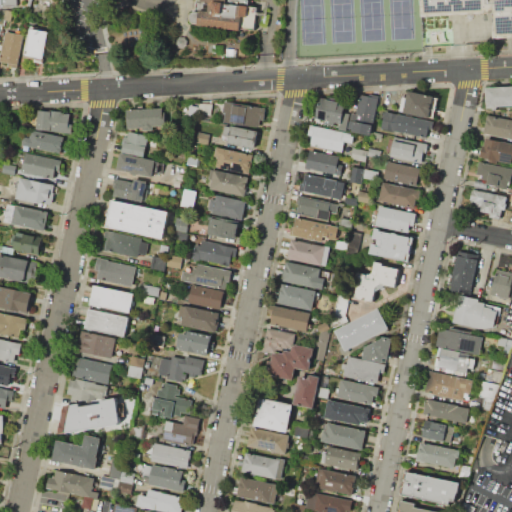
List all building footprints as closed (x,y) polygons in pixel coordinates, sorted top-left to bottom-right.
[(0,0),(0,8),(17,7),(16,0),(0,0)] [(196,0),(196,11),(192,13),(191,20),(193,23),(197,24),(241,31),(242,29),(267,31),(268,3),(253,0),(196,0)] [(420,0),(511,0),(511,39),(495,40),(493,13),(422,18),(420,0)] [(6,9),(12,11),(10,21),(4,20),(6,9)] [(31,28),(49,31),(44,64),(35,62),(36,59),(26,57),(31,28)] [(6,31),(24,34),(18,68),(9,66),(9,63),(1,61),(6,31)] [(486,87),(511,86),(511,106),(487,107),(486,87)] [(434,118),(400,111),(403,96),(408,97),(409,91),(438,97),(434,118)] [(379,98),(361,94),(353,131),(371,135),(379,98)] [(320,98),(316,118),(340,123),(339,128),(346,129),(349,114),(343,113),(345,103),(320,98)] [(266,108),(264,120),(261,119),(260,127),(222,121),(225,102),(266,108)] [(211,114),(191,115),(191,106),(200,106),(200,103),(210,103),(211,114)] [(127,110),(129,127),(162,126),(162,107),(127,110)] [(68,133),(70,112),(39,108),(37,129),(68,133)] [(382,130),(385,112),(434,121),(432,131),(428,130),(427,139),(382,130)] [(487,115),(511,120),(511,139),(483,134),(487,115)] [(310,125),(307,136),(312,137),(310,148),(342,155),(345,141),(352,143),(354,134),(310,125)] [(231,126),(228,142),(255,148),(258,131),(231,126)] [(33,130),(31,137),(25,135),(23,144),(61,153),(65,137),(33,130)] [(129,131),(149,135),(145,155),(123,151),(125,141),(123,141),(124,136),(128,137),(129,131)] [(199,132),(210,134),(208,144),(196,142),(199,132)] [(390,159),(395,137),(428,144),(426,152),(423,152),(421,165),(390,159)] [(485,139),(511,144),(511,154),(510,163),(498,160),(498,163),(489,161),(489,158),(480,156),(483,145),(484,145),(485,139)] [(253,155),(249,173),(216,167),(218,157),(215,157),(217,147),(253,155)] [(352,147),(367,150),(365,161),(350,157),(352,147)] [(369,148),(381,150),(380,157),(368,155),(369,148)] [(310,150),(307,167),(336,173),(336,172),(341,173),(343,163),(338,162),(339,157),(310,150)] [(26,152),(22,172),(54,179),(55,172),(60,172),(62,160),(26,152)] [(121,153),(156,160),(152,177),(118,170),(121,153)] [(188,156),(199,158),(197,166),(187,164),(188,156)] [(416,186),(420,168),(388,161),(385,179),(416,186)] [(4,163),(2,172),(15,175),(17,166),(4,163)] [(480,164),(511,171),(507,192),(486,187),(488,182),(479,180),(480,175),(478,174),(480,164)] [(353,166),(364,168),(361,183),(349,181),(353,166)] [(249,177),(245,196),(210,188),(212,180),(209,179),(211,169),(249,177)] [(173,173),(185,175),(182,189),(170,187),(173,173)] [(306,173),(303,182),(301,182),(299,190),(340,199),(344,181),(306,173)] [(21,176),(15,199),(50,207),(56,185),(21,176)] [(116,179),(134,182),(134,178),(147,180),(144,202),(132,200),(133,194),(114,191),(116,179)] [(379,200),(415,207),(418,190),(383,182),(379,200)] [(196,191),(183,188),(180,205),(193,207),(196,191)] [(472,189),(507,196),(502,220),(490,217),(490,215),(477,212),(478,207),(474,206),(475,202),(470,201),(471,199),(470,198),(472,189)] [(359,191),(371,193),(369,202),(357,200),(359,191)] [(242,220),(247,201),(217,195),(216,199),(211,198),(208,212),(242,220)] [(299,195),(297,203),(299,203),(297,213),(329,220),(331,212),(336,213),(338,204),(299,195)] [(346,195),(357,198),(355,206),(344,203),(346,195)] [(113,200),(170,211),(165,239),(108,227),(113,200)] [(7,203),(3,221),(45,230),(49,212),(7,203)] [(376,225),(380,205),(416,213),(414,227),(410,226),(409,232),(376,225)] [(235,239),(208,233),(212,215),(239,222),(235,239)] [(177,216),(189,219),(186,231),(173,228),(177,216)] [(296,217),(294,225),(292,225),(290,234),(323,242),(324,235),(329,236),(332,225),(296,217)] [(342,218),(352,220),(351,227),(340,225),(342,218)] [(370,254),(409,262),(414,237),(380,230),(380,228),(376,227),(373,238),(377,239),(376,243),(372,243),(370,254)] [(44,236),(40,254),(14,248),(18,230),(44,236)] [(106,230),(143,237),(142,242),(149,243),(147,255),(140,254),(139,258),(105,252),(107,238),(105,237),(106,230)] [(176,231),(187,234),(185,242),(174,239),(176,231)] [(351,231),(361,233),(358,249),(347,247),(351,231)] [(203,240),(201,246),(195,244),(192,259),(197,260),(197,258),(230,266),(232,256),(235,257),(237,248),(203,240)] [(291,240),(287,259),(326,267),(330,248),(291,240)] [(336,240),(347,242),(345,249),(334,247),(336,240)] [(461,242),(480,245),(471,293),(452,290),(461,242)] [(0,275),(37,284),(42,262),(0,254),(0,275)] [(153,254),(151,266),(163,269),(165,256),(153,254)] [(97,255),(108,258),(108,260),(137,266),(132,287),(97,279),(99,271),(94,270),(97,255)] [(169,255),(167,265),(179,268),(181,256),(169,255)] [(287,261),(283,280),(326,290),(330,271),(287,261)] [(374,301),(376,291),(386,285),(396,287),(400,269),(382,266),(383,263),(375,261),(374,270),(368,274),(358,272),(353,297),(374,301)] [(183,270),(181,279),(225,289),(227,280),(230,281),(232,271),(197,263),(197,268),(193,267),(192,272),(183,270)] [(496,274),(511,277),(511,287),(509,302),(491,298),(496,274)] [(145,283),(161,286),(159,297),(143,294),(145,283)] [(224,291),(192,284),(188,303),(220,310),(224,291)] [(282,284),(278,302),(313,309),(317,291),(282,284)] [(94,285),(135,293),(131,312),(90,304),(94,285)] [(1,286),(0,289),(0,297),(5,298),(3,307),(29,313),(33,293),(1,286)] [(497,311),(485,308),(486,302),(460,296),(454,324),(492,333),(497,311)] [(511,361),(474,472),(511,490),(511,304),(508,323),(511,324),(511,361)] [(220,313),(216,332),(181,325),(183,317),(179,316),(181,305),(220,313)] [(309,328),(308,331),(271,324),(273,315),(270,314),(272,305),(312,313),(310,323),(312,324),(311,329),(309,328)] [(335,330),(346,350),(389,328),(378,308),(335,330)] [(89,309),(129,317),(126,337),(85,328),(89,309)] [(0,311),(0,333),(20,338),(22,329),(26,330),(28,318),(0,311)] [(317,325),(327,321),(329,328),(319,331),(317,325)] [(268,327),(263,350),(273,352),(274,348),(283,350),(283,347),(292,349),(296,333),(268,327)] [(436,346),(478,355),(482,336),(440,327),(436,346)] [(213,334),(188,329),(187,334),(181,333),(178,347),(183,348),(183,350),(208,355),(213,334)] [(330,329),(324,360),(317,359),(320,346),(313,345),(314,337),(320,339),(321,333),(330,329)] [(82,330),(115,337),(113,358),(78,350),(82,330)] [(151,332),(149,345),(148,352),(159,353),(159,351),(164,352),(166,336),(151,332)] [(0,337),(0,358),(14,362),(16,353),(20,354),(23,343),(0,337)] [(364,358),(366,346),(384,337),(392,338),(388,362),(364,358)] [(499,337),(508,338),(506,347),(497,345),(499,337)] [(293,379),(296,367),(309,370),(314,348),(297,344),(294,346),(293,351),(284,349),(283,353),(278,352),(273,354),(268,374),(293,379)] [(438,368),(447,370),(447,373),(456,375),(457,372),(467,374),(468,369),(473,370),(475,360),(470,359),(471,356),(441,350),(438,368)] [(76,356),(111,364),(109,384),(75,377),(72,376),(76,356)] [(132,356),(128,376),(141,379),(144,357),(132,356)] [(204,360),(186,356),(185,359),(172,356),(171,359),(163,358),(163,359),(161,359),(159,372),(160,372),(159,376),(167,377),(167,379),(182,382),(183,375),(195,377),(196,375),(201,376),(204,360)] [(377,382),(380,370),(384,371),(386,364),(349,356),(348,363),(342,361),(341,368),(345,369),(344,375),(377,382)] [(0,364),(0,384),(9,386),(11,377),(14,377),(16,368),(0,364)] [(488,368),(504,371),(501,382),(486,379),(488,368)] [(426,393),(430,373),(473,382),(470,396),(466,395),(465,402),(426,393)] [(300,376),(294,404),(314,408),(320,377),(310,375),(309,378),(300,376)] [(71,378),(74,379),(75,377),(109,384),(105,398),(99,400),(92,402),(66,396),(71,378)] [(146,377),(145,383),(152,385),(154,379),(146,377)] [(372,403),(374,394),(377,395),(379,386),(342,379),(338,396),(372,403)] [(484,381),(501,384),(498,398),(481,395),(484,381)] [(178,385),(164,382),(162,389),(159,388),(158,396),(174,399),(175,394),(179,394),(180,389),(177,388),(178,385)] [(319,386),(330,388),(328,397),(318,395),(319,386)] [(0,388),(0,407),(9,409),(12,390),(0,388)] [(64,406),(80,403),(80,407),(102,404),(103,401),(122,396),(124,414),(120,415),(119,425),(58,435),(64,406)] [(190,414),(194,400),(176,396),(175,400),(156,396),(154,407),(166,409),(165,415),(172,416),(174,411),(190,414)] [(261,397),(255,425),(288,432),(294,404),(261,397)] [(485,397),(494,399),(492,410),(482,407),(485,397)] [(367,423),(361,421),(360,425),(326,419),(329,400),(370,407),(367,423)] [(422,417),(426,401),(467,410),(464,426),(422,417)] [(186,415),(184,423),(167,420),(162,440),(194,447),(200,418),(186,415)] [(297,421),(312,425),(309,439),(294,436),(297,421)] [(362,449),(366,430),(328,423),(326,430),(324,430),(322,441),(362,449)] [(420,439),(423,423),(454,430),(451,445),(420,439)] [(252,427),(248,447),(286,455),(290,435),(252,427)] [(57,439),(83,445),(86,435),(109,439),(102,474),(53,465),(57,439)] [(155,442),(151,460),(187,469),(191,450),(155,442)] [(415,463),(419,445),(460,454),(456,472),(415,463)] [(361,453),(357,472),(325,465),(326,462),(322,461),(324,453),(328,453),(329,446),(361,453)] [(246,452),(242,472),(277,479),(277,477),(281,478),(285,459),(278,458),(277,459),(246,452)] [(113,458),(109,476),(120,478),(123,459),(113,458)] [(186,481),(182,480),(184,472),(153,465),(153,466),(145,464),(141,482),(180,491),(180,489),(184,490),(186,481)] [(461,464),(471,466),(469,478),(459,476),(461,464)] [(319,467),(356,475),(352,495),(315,488),(319,467)] [(56,469),(95,478),(93,490),(98,492),(99,498),(47,487),(49,477),(54,478),(56,469)] [(123,471),(121,481),(135,483),(136,474),(123,471)] [(400,494),(405,471),(461,484),(455,507),(400,494)] [(102,477),(101,487),(117,490),(119,480),(102,477)] [(242,477),(238,496),(275,504),(279,484),(242,477)] [(120,482),(119,491),(132,494),(134,485),(120,482)] [(148,489),(147,495),(139,494),(137,505),(164,511),(180,511),(184,497),(148,489)] [(310,491),(352,500),(350,511),(347,511),(346,511),(321,511),(306,509),(310,491)] [(83,496),(82,507),(92,509),(95,499),(83,496)] [(236,499),(233,511),(272,511),(273,507),(236,499)] [(402,511),(403,510),(396,509),(398,502),(415,505),(414,509),(427,511),(402,511)] [(115,503),(114,511),(136,511),(137,508),(115,503)] [(295,503),(305,505),(304,511),(300,511),(293,510),(295,503)]
